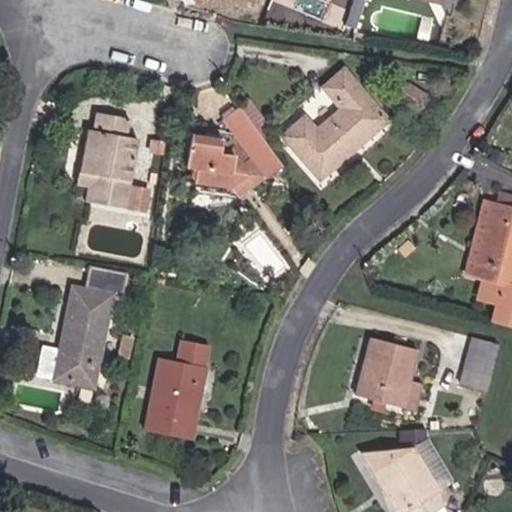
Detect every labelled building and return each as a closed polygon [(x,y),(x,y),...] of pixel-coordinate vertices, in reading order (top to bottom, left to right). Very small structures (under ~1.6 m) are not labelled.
[(364,136),(382,123),(341,71),(318,90),(332,108),(308,129),(296,115),(273,137),(311,185),(327,171),(322,166),(361,131),(364,136)] [(277,169),(233,107),(220,117),(236,142),(230,145),(224,135),(184,130),(180,165),(194,167),(187,192),(233,197),(257,190),(241,163),(249,157),(262,178),(277,169)] [(83,206),(118,211),(123,187),(132,143),(121,141),(123,120),(92,115),(89,136),(78,136),(71,171),(78,172),(76,189),(85,190),(83,206)] [(158,156),(160,143),(146,142),(144,154),(158,156)] [(144,190),(123,187),(118,211),(141,214),(144,190)] [(455,274),(465,276),(482,201),(470,198),(455,274)] [(511,207),(482,201),(465,276),(474,278),(469,299),(491,304),(487,323),(510,329),(511,326),(511,207)] [(83,390),(103,299),(115,301),(120,278),(82,271),(77,293),(65,291),(52,353),(46,381),(83,390)] [(465,337),(455,380),(480,386),(497,345),(465,337)] [(351,396),(398,407),(403,386),(411,354),(364,342),(351,396)] [(177,362),(156,358),(141,434),(191,444),(195,425),(184,423),(186,410),(196,412),(204,368),(201,367),(205,349),(180,344),(177,362)] [(46,381),(52,353),(35,349),(28,378),(46,381)] [(411,388),(403,386),(398,407),(407,409),(411,388)] [(409,451),(431,493),(447,484),(424,445),(409,451)] [(408,448),(355,452),(385,511),(427,511),(438,506),(431,493),(409,451),(408,448)]
